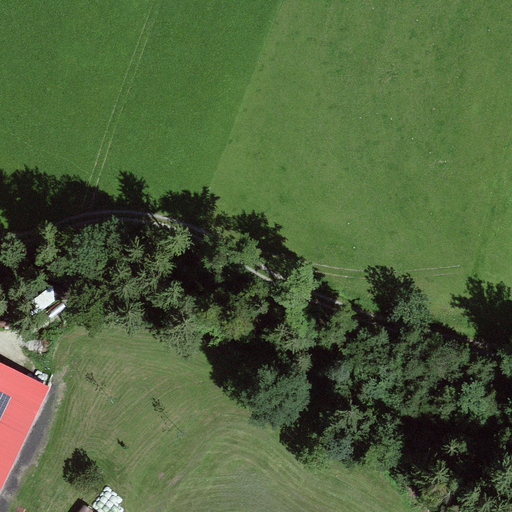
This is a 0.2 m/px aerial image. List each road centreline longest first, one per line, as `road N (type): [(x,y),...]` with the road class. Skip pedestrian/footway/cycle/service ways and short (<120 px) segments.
road 1 (track): [(511,349),(78,229),(0,226)]
road 2 (track): [(160,0),(78,229)]
road 3 (track): [(462,270),(290,282)]
